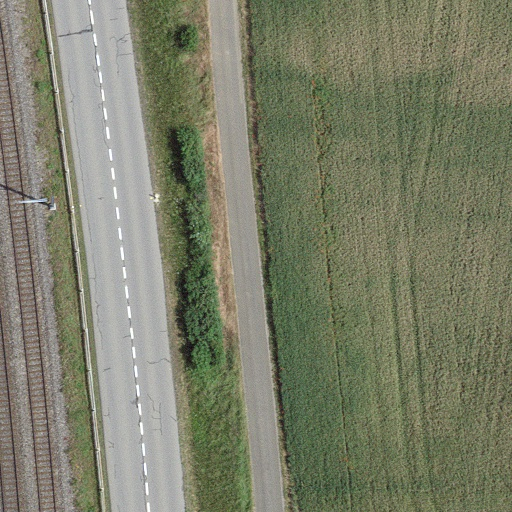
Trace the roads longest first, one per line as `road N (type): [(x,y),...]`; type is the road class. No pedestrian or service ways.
road 1 (primary): [(89,0),(149,511)]
road 2 (unclassified): [(222,0),(263,511)]
